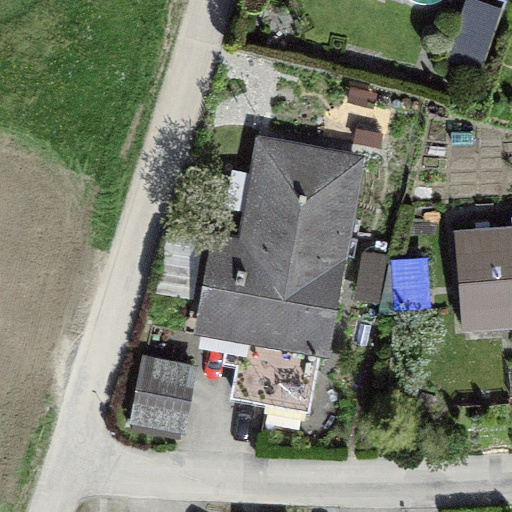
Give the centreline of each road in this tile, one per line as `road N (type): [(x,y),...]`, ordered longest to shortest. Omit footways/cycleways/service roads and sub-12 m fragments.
road 1 (residential): [(61,467),(211,0)]
road 2 (residential): [(61,467),(277,482),(511,476)]
